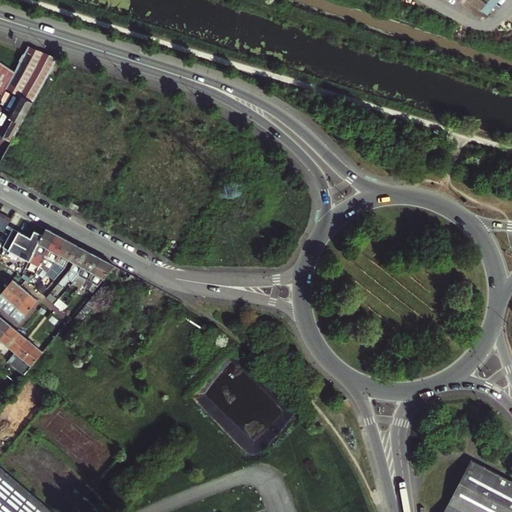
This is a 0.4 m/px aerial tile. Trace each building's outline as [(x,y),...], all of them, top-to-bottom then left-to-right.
[(469,0),(481,9),(487,0),(469,0)] [(62,49),(32,40),(28,48),(57,59),(62,49)] [(57,59),(28,48),(26,51),(7,86),(22,95),(3,129),(10,133),(4,145),(9,148),(57,59)] [(67,197),(56,191),(53,198),(63,203),(67,197)] [(0,229),(4,232),(12,219),(0,212),(0,229)] [(30,258),(34,252),(27,248),(32,238),(13,228),(3,246),(29,261),(30,258)] [(57,234),(46,229),(35,251),(34,252),(30,258),(39,264),(45,256),(57,234)] [(54,262),(67,240),(57,234),(45,256),(39,264),(35,270),(39,273),(44,269),(47,271),(54,262)] [(77,245),(67,240),(54,262),(47,271),(55,278),(65,268),(68,261),(77,245)] [(77,245),(68,261),(71,262),(73,263),(81,247),(79,246),(77,245)] [(83,268),(91,253),(81,247),(73,263),(69,270),(60,281),(63,283),(69,275),(74,279),(75,278),(83,268)] [(92,276),(101,258),(91,253),(83,268),(75,278),(84,285),(92,276)] [(114,265),(101,258),(92,276),(84,285),(83,286),(87,289),(94,281),(98,285),(114,265)] [(122,272),(117,268),(111,275),(116,279),(122,272)] [(12,278),(0,293),(0,306),(2,308),(21,285),(12,278)] [(111,288),(105,282),(75,317),(81,322),(111,288)] [(21,285),(2,308),(11,315),(17,306),(29,292),(21,285)] [(37,299),(29,292),(17,306),(11,315),(15,319),(18,321),(37,299)] [(50,292),(46,296),(52,302),(56,297),(50,292)] [(67,304),(59,297),(54,303),(62,310),(67,304)] [(83,330),(93,321),(89,317),(80,327),(83,330)] [(0,337),(11,325),(3,318),(0,321),(0,337)] [(19,331),(11,325),(0,337),(0,339),(7,345),(19,331)] [(15,352),(26,338),(19,331),(7,345),(15,352)] [(23,358),(35,344),(26,338),(15,352),(23,358)] [(23,358),(31,365),(43,351),(35,344),(23,358)] [(23,358),(15,352),(8,360),(16,367),(23,358)] [(31,365),(23,358),(16,367),(24,374),(31,365)] [(511,511),(511,481),(472,460),(443,511),(511,511)] [(0,511),(51,511),(0,469),(0,511)]
